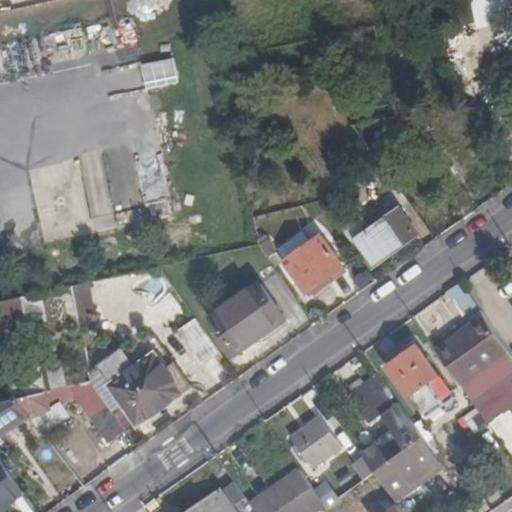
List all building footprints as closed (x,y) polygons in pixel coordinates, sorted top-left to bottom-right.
[(407,61),(400,32),(387,36),(394,64),(407,61)] [(148,87),(179,79),(172,56),(141,63),(148,87)] [(397,117),(409,115),(410,115),(407,103),(403,103),(399,87),(395,88),(394,81),(390,82),(397,117)] [(364,138),(391,132),(385,122),(357,128),(364,138)] [(372,268),(418,235),(401,211),(371,232),(359,214),(342,226),(372,268)] [(344,268),(323,239),(287,263),(309,294),(344,268)] [(95,307),(90,282),(76,285),(80,310),(95,307)] [(236,359),(284,324),(259,287),(208,321),(236,359)] [(217,346),(195,313),(179,324),(203,356),(217,346)] [(510,352),(485,315),(438,350),(462,385),(510,352)] [(128,433),(129,435),(193,390),(157,339),(127,358),(123,354),(104,366),(116,386),(101,395),(109,407),(128,433)] [(439,376),(414,341),(388,361),(411,395),(439,376)] [(511,355),(510,352),(462,385),(489,423),(511,408),(511,355)] [(396,429),(362,453),(366,458),(380,478),(395,500),(444,464),(380,373),(351,393),(372,425),(386,415),(396,429)] [(0,432),(28,413),(49,406),(48,402),(57,399),(56,392),(0,404),(0,432)] [(117,440),(128,433),(109,407),(98,414),(117,440)] [(342,446),(322,419),(295,440),(313,466),(342,446)] [(380,478),(366,458),(352,467),(366,488),(380,478)] [(0,459),(0,509),(24,493),(0,459)] [(318,494),(301,470),(252,504),(257,511),(311,511),(324,503),(318,494)] [(245,495),(235,480),(223,488),(222,487),(185,511),(238,511),(237,510),(243,506),(239,500),(245,495)] [(327,486),(318,494),(324,503),(331,511),(341,504),(327,486)]
